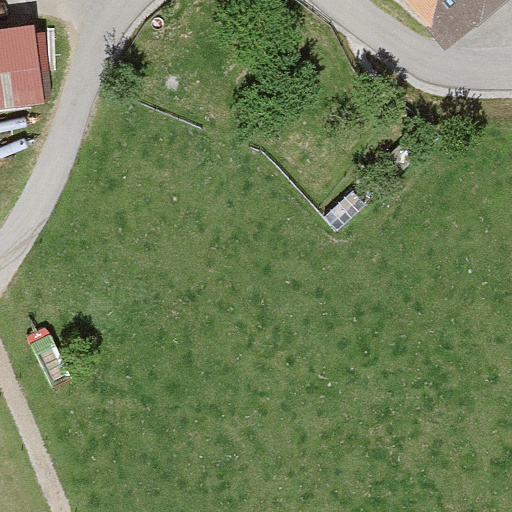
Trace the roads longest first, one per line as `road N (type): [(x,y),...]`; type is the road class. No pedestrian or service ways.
road 1 (unclassified): [(0,267),(32,220),(96,43),(128,0)]
road 2 (unclassified): [(341,0),(425,61),(511,59)]
road 3 (track): [(0,364),(57,511)]
